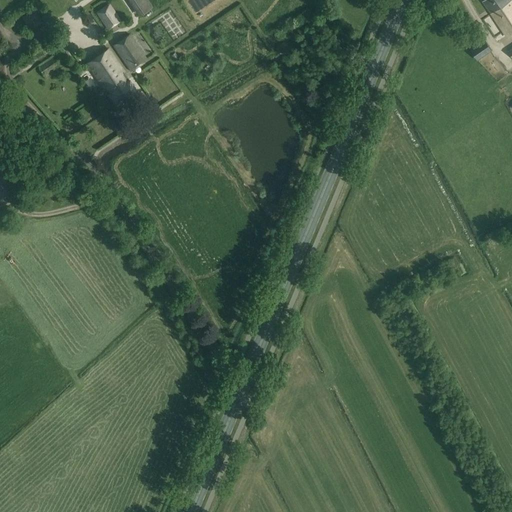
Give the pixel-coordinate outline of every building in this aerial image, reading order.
[(151,6),(146,0),(128,0),(139,15),(151,6)] [(507,37),(511,33),(511,0),(485,0),(483,1),(507,37)] [(108,29),(121,21),(110,4),(98,13),(108,29)] [(32,8),(21,15),(30,30),(41,23),(32,8)] [(157,31),(147,20),(143,24),(153,34),(157,31)] [(114,45),(131,70),(147,59),(130,34),(114,45)] [(477,60),(492,50),(485,41),(471,51),(477,60)] [(88,63),(116,105),(137,91),(108,49),(88,63)] [(42,74),(62,61),(58,54),(38,67),(42,74)] [(24,167),(17,161),(10,169),(18,175),(24,167)]
